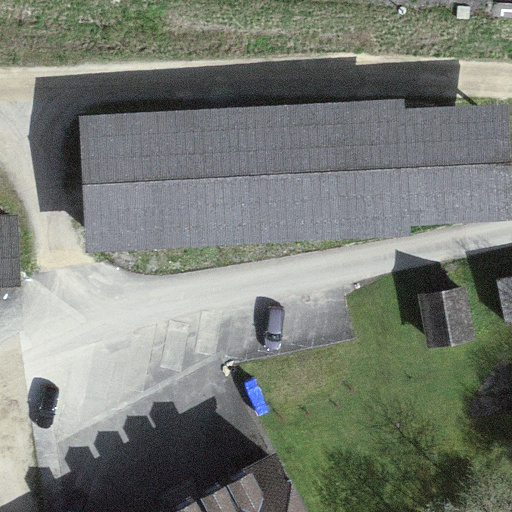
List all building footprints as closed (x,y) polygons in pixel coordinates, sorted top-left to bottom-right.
[(481,101),(76,126),(84,262),(489,237),(481,101)] [(0,276),(16,275),(14,220),(0,220),(0,276)] [(505,322),(511,320),(511,275),(497,278),(505,322)] [(431,341),(469,334),(461,289),(423,295),(431,341)] [(300,511),(273,459),(168,511),(300,511)]
